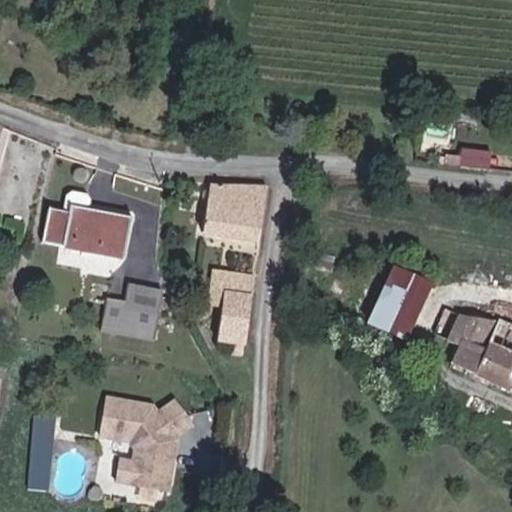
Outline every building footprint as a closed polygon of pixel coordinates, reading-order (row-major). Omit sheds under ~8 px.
[(461,165),(490,166),(491,149),(462,147),(461,165)] [(208,239),(259,247),(266,191),(212,185),(208,239)] [(130,255),(139,219),(96,208),(100,196),(96,192),(82,188),(78,191),(73,209),(57,205),(50,234),(130,255)] [(430,287),(393,272),(370,333),(404,348),(430,287)] [(227,295),(252,299),(255,279),(215,275),(210,320),(224,321),(227,295)] [(157,338),(163,317),(170,289),(136,280),(131,298),(113,294),(105,325),(157,338)] [(221,347),(246,349),(252,299),(227,295),(224,321),(221,347)] [(459,317),(445,348),(458,354),(471,323),(459,317)] [(471,323),(458,354),(450,372),(511,400),(511,332),(498,326),(494,332),(471,323)] [(125,462),(122,483),(161,489),(169,434),(185,421),(168,398),(153,410),(146,410),(146,402),(101,397),(95,435),(123,440),(127,449),(125,462)] [(48,456),(50,430),(32,429),(29,454),(48,456)] [(110,481),(122,483),(125,462),(113,460),(110,481)]
